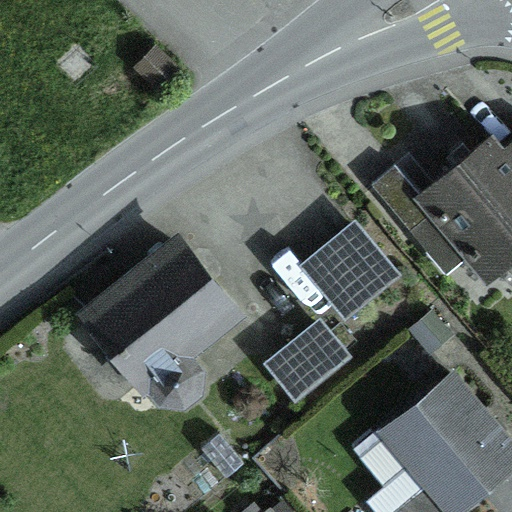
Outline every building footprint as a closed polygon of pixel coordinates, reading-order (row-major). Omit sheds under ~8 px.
[(511,148),(427,211),(479,281),(511,256),(511,148)] [(303,268),(344,323),(395,285),(354,230),(303,268)] [(187,257),(98,319),(139,378),(228,315),(187,257)] [(343,363),(314,330),(268,370),(296,403),(343,363)] [(511,456),(449,386),(385,442),(447,511),(467,511),(511,472),(511,456)]
